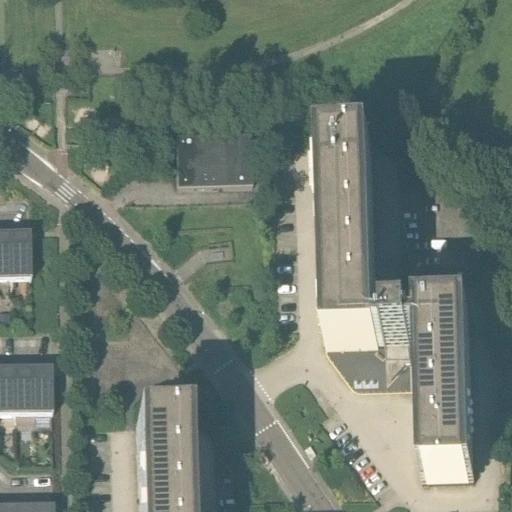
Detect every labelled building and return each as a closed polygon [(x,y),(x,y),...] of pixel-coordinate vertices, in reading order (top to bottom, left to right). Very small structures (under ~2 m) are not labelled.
[(250,140),(175,142),(177,193),(252,191),(250,140)] [(377,342),(371,151),(319,152),(325,352),(325,353),(378,351),(378,350),(377,342)] [(0,285),(11,285),(10,241),(0,240),(0,285)] [(27,240),(10,241),(11,285),(29,284),(29,285),(30,285),(29,240),(27,240)] [(409,364),(409,353),(409,350),(410,350),(410,349),(418,349),(422,488),(473,486),(468,319),(469,319),(469,318),(417,320),(417,340),(409,341),(409,328),(384,329),(385,342),(377,342),(378,350),(385,350),(385,351),(386,351),(386,365),(387,365),(387,363),(409,363),(409,364)] [(0,329),(8,329),(8,320),(0,319),(0,329)] [(49,375),(32,376),(32,420),(50,420),(51,420),(51,375),(49,375)] [(14,376),(0,376),(0,420),(15,420),(14,376)] [(32,420),(32,376),(14,376),(15,420),(32,420)] [(189,511),(187,431),(135,432),(137,511),(189,511)]
